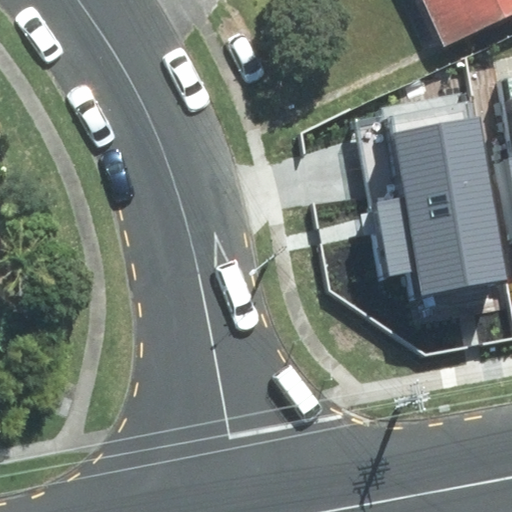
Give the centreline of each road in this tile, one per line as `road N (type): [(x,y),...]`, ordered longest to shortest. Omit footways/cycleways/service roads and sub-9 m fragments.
road 1 (residential): [(77,0),(148,116),(185,217),(241,511)]
road 2 (tertiary): [(321,511),(511,476)]
